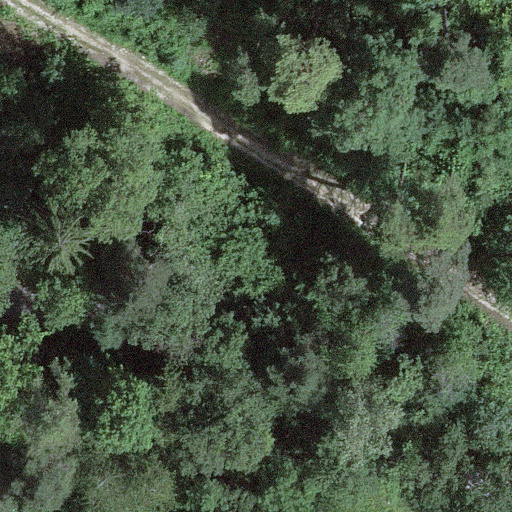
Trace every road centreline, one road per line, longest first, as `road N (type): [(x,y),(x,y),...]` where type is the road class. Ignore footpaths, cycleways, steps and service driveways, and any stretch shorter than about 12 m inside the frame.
road 1 (track): [(511,308),(23,0)]
road 2 (unclassified): [(0,308),(60,309),(174,341),(334,437),(430,475),(511,480)]
